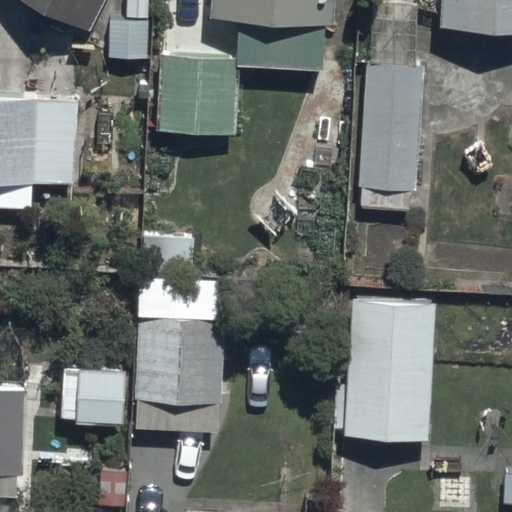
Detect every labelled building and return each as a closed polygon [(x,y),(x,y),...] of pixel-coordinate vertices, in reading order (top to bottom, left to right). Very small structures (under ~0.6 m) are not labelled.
[(93,0),(65,0),(88,11),(93,0)] [(148,51),(147,0),(123,0),(124,14),(106,14),(107,51),(148,51)] [(328,29),(329,0),(213,0),(212,24),(328,29)] [(511,0),(431,0),(432,6),(511,8),(511,0)] [(423,56),(363,53),(356,200),(407,203),(408,181),(417,181),(423,56)] [(75,86),(0,84),(0,203),(34,204),(34,176),(73,177),(75,86)] [(193,232),(137,230),(131,423),(221,426),(224,310),(217,310),(219,268),(193,267),(193,232)] [(428,431),(434,294),(352,290),(348,376),(335,375),(333,427),(428,431)] [(124,360),(61,360),(61,408),(77,408),(77,415),(124,415),(124,360)] [(23,465),(23,378),(0,378),(0,491),(17,492),(17,464),(23,465)] [(317,511),(317,510),(221,503),(220,511),(317,511)]
